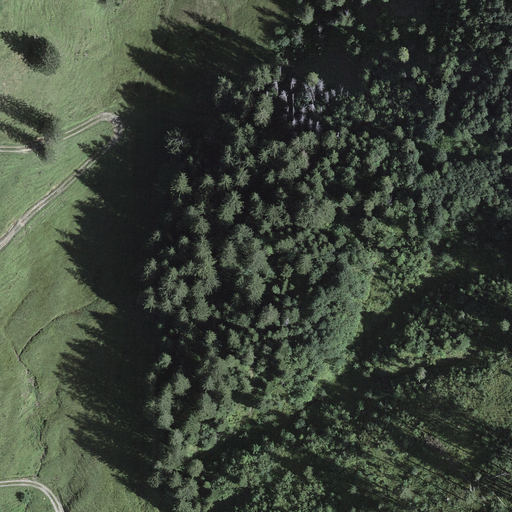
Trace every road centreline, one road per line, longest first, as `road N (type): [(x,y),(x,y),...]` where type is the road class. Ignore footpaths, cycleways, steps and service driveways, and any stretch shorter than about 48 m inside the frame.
road 1 (track): [(0,245),(118,132),(105,116),(51,141),(0,147)]
road 2 (track): [(116,121),(146,78),(174,0)]
